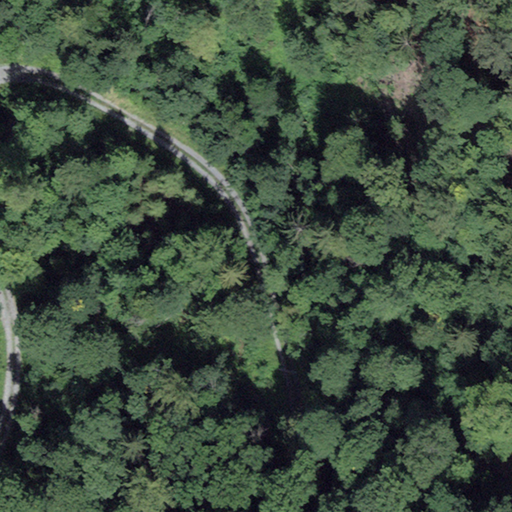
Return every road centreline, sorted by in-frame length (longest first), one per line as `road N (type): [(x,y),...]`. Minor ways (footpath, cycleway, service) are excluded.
road 1 (track): [(0,67),(29,69),(179,147),(215,173),(243,211),(290,374),(293,441),(269,511)]
road 2 (track): [(0,449),(9,333),(0,294)]
